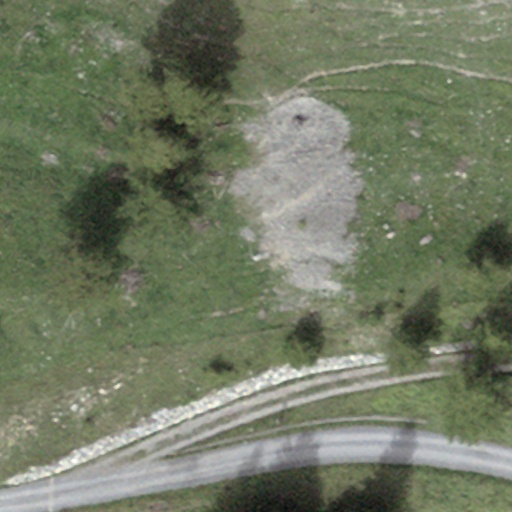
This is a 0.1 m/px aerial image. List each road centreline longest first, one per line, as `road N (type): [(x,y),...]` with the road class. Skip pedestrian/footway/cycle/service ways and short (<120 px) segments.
road 1 (track): [(0,504),(332,445),(511,459)]
road 2 (track): [(103,485),(136,449),(306,388),(511,363)]
